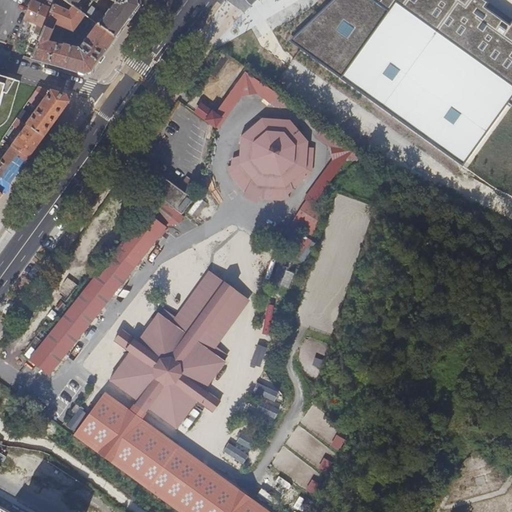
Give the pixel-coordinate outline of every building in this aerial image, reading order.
[(51,9),(31,0),(24,19),(43,29),(51,9)] [(135,0),(62,0),(72,6),(74,8),(80,0),(110,0),(114,3),(99,23),(98,22),(97,24),(115,37),(136,8),(135,0)] [(511,19),(485,0),(332,0),(290,40),(463,167),(507,102),(511,106),(511,19)] [(101,56),(115,37),(97,24),(96,24),(81,44),(83,45),(82,47),(81,49),(63,44),(62,46),(53,43),(52,44),(49,44),(48,41),(52,34),(54,34),(55,31),(53,30),(55,24),(72,32),(74,29),(78,31),(81,27),(78,25),(85,15),(74,8),(72,6),(68,12),(53,5),(51,9),(43,29),(31,59),(72,71),(83,74),(90,71),(101,56)] [(23,41),(17,38),(11,53),(17,55),(23,41)] [(103,57),(101,56),(90,71),(83,74),(72,71),(71,74),(79,77),(91,74),(103,57)] [(229,89),(243,71),(237,66),(206,109),(212,113),(229,89)] [(243,71),(229,89),(232,92),(249,89),(255,79),(243,71)] [(0,102),(1,102),(6,89),(10,90),(20,82),(0,76),(0,102)] [(255,79),(249,89),(262,98),(269,89),(255,79)] [(66,95),(38,87),(37,89),(32,97),(41,103),(40,105),(38,103),(35,107),(37,108),(30,119),(20,113),(17,118),(43,137),(68,102),(66,95)] [(232,92),(229,89),(212,113),(206,121),(209,124),(232,92)] [(212,113),(206,109),(198,103),(193,112),(206,121),(212,113)] [(254,196),(277,197),(283,194),(282,191),(287,186),(285,181),(284,179),(288,176),(289,178),(292,180),(303,170),(306,165),(307,146),(302,145),(302,139),(285,118),(255,116),(234,133),(233,156),(227,159),(226,166),(223,167),(225,173),(239,190),(237,194),(251,202),(254,196)] [(28,158),(43,137),(17,118),(12,125),(19,130),(12,140),(14,142),(11,146),(28,158)] [(0,192),(2,194),(28,158),(11,146),(0,161),(0,160),(0,192)] [(153,175),(145,187),(155,194),(177,210),(185,198),(153,175)] [(155,194),(145,187),(141,192),(145,195),(151,199),(155,194)] [(177,210),(155,194),(151,199),(173,215),(177,210)] [(151,199),(145,195),(134,209),(140,213),(151,199)] [(300,197),(285,223),(302,233),(318,207),(300,197)] [(151,199),(140,213),(159,228),(166,218),(172,222),(176,217),(173,215),(151,199)] [(200,205),(194,213),(202,219),(208,211),(200,205)] [(137,213),(22,364),(19,367),(40,382),(90,317),(94,312),(128,268),(132,262),(151,237),(155,231),(157,229),(139,215),(137,213)] [(283,254),(298,263),(301,257),(304,259),(314,243),(283,225),(279,233),(286,237),(280,247),(285,250),(283,254)] [(280,265),(273,283),(283,286),(289,268),(280,265)] [(202,271),(164,326),(169,329),(206,276),(213,281),(220,285),(226,290),(232,294),(240,300),(203,354),(207,357),(245,301),(202,271)] [(130,348),(124,357),(107,381),(176,428),(193,405),(199,395),(220,365),(207,357),(203,354),(240,300),(232,294),(231,296),(225,292),(226,290),(220,285),(218,287),(212,283),(213,281),(206,276),(169,329),(164,326),(168,320),(157,312),(153,318),(151,317),(130,348)] [(120,354),(124,357),(130,348),(126,344),(120,354)] [(251,363),(262,368),(270,349),(259,344),(251,363)] [(319,384),(313,403),(320,408),(327,386),(319,384)] [(257,395),(277,400),(280,391),(259,385),(257,395)] [(272,511),(108,394),(77,437),(180,511),(272,511)] [(203,398),(199,395),(193,405),(197,407),(203,398)] [(276,419),(281,410),(262,402),(258,410),(276,419)] [(243,432),(238,441),(250,448),(255,439),(243,432)] [(224,452),(244,464),(250,455),(230,443),(224,452)] [(291,494),(300,498),(303,491),(286,483),(280,496),(288,500),(291,494)]
